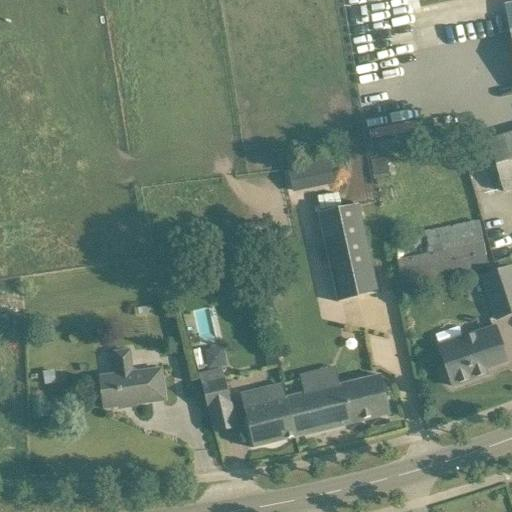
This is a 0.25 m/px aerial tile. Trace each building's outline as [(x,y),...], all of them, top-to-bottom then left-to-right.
[(511,132),(488,140),(497,173),(503,192),(511,189),(511,132)] [(295,188),(337,185),(335,159),(293,162),(295,188)] [(318,213),(338,302),(379,293),(359,204),(318,213)] [(393,240),(402,280),(404,290),(436,283),(435,280),(447,277),(446,272),(451,271),(452,276),(476,271),(475,265),(487,262),(479,222),(393,240)] [(253,247),(239,249),(240,262),(255,260),(253,247)] [(511,315),(511,266),(482,277),(496,320),(511,315)] [(265,301),(258,302),(259,310),(266,309),(265,301)] [(448,382),(451,382),(453,386),(487,375),(485,369),(507,362),(494,325),(439,345),(446,366),(443,367),(443,368),(443,369),(443,372),(443,374),(444,376),(444,377),(445,379),(446,380),(447,382),(448,382)] [(115,374),(99,375),(103,409),(166,402),(162,368),(133,371),(131,351),(113,353),(115,374)] [(276,353),(264,356),(266,364),(278,362),(276,353)] [(200,375),(203,390),(207,410),(231,404),(226,385),(222,370),(200,375)] [(43,374),(45,386),(55,384),(53,372),(43,374)] [(380,376),(312,393),(322,432),(390,415),(380,376)] [(272,403),(244,409),(253,448),(322,432),(312,393),(292,398),(285,399),(282,385),(268,389),(272,403)] [(49,416),(46,398),(31,400),(34,418),(49,416)]
